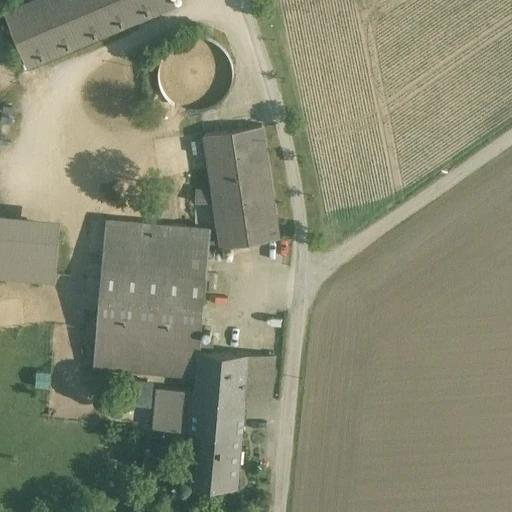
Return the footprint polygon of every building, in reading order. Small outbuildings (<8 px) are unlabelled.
[(177,0),(15,0),(3,5),(27,64),(178,2),(177,0)] [(180,57),(200,68),(196,77),(215,88),(232,57),(192,35),(180,57)] [(265,120),(203,130),(220,244),(282,235),(265,120)] [(196,200),(211,200),(211,188),(196,188),(196,200)] [(0,274),(57,278),(61,212),(0,208),(0,274)] [(212,225),(110,216),(97,366),(199,375),(212,225)] [(271,395),(274,354),(203,346),(192,484),(238,488),(246,393),(271,395)] [(127,376),(123,402),(144,405),(148,380),(127,376)] [(194,387),(156,383),(151,424),(190,428),(194,387)]
